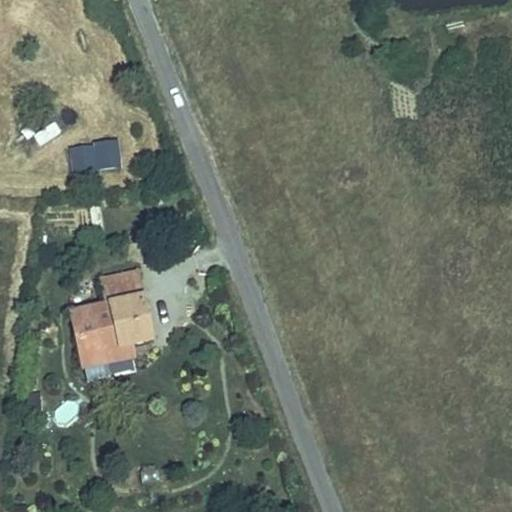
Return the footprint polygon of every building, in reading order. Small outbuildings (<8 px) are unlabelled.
[(40,146),(61,134),(55,123),(34,135),(40,146)] [(119,141),(68,148),(72,176),(123,169),(119,141)] [(73,320),(80,361),(129,349),(148,346),(134,280),(103,288),(106,311),(73,320)] [(129,349),(80,361),(83,374),(130,362),(129,349)] [(75,402),(54,410),(60,425),(81,416),(75,402)]
